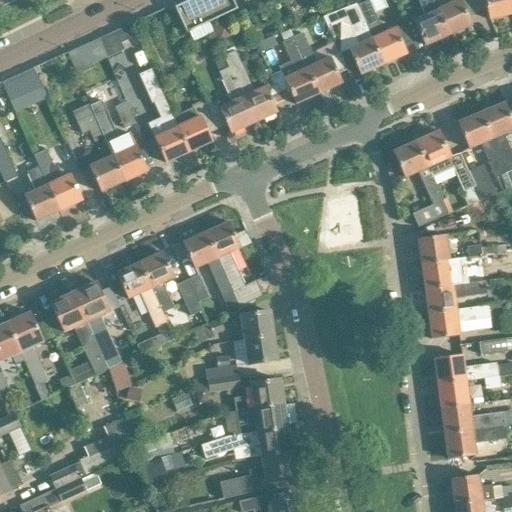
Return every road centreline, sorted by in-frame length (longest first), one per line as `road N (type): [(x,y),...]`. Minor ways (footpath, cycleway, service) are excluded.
road 1 (residential): [(368,119),(394,239),(430,511)]
road 2 (residential): [(245,178),(294,288),(344,511)]
road 3 (residential): [(0,282),(245,178)]
road 4 (residential): [(368,119),(511,56)]
road 5 (residential): [(0,62),(128,0)]
road 6 (residential): [(245,178),(368,119)]
